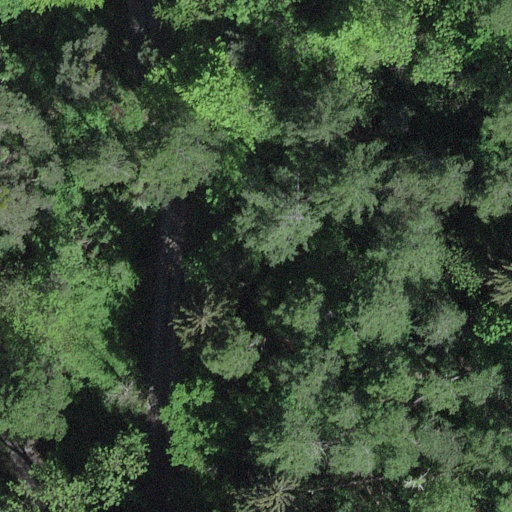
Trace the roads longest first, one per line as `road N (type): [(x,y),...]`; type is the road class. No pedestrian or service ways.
road 1 (track): [(145,511),(176,176),(149,91),(145,0)]
road 2 (track): [(0,385),(49,511)]
